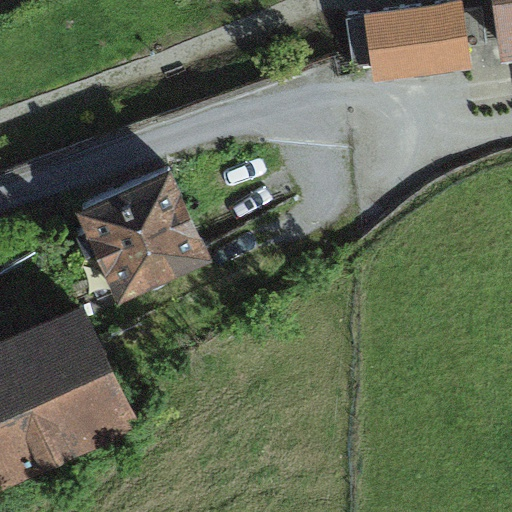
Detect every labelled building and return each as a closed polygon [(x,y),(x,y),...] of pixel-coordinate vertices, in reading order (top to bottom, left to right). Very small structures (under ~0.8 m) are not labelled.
[(467,0),(371,0),(377,75),(472,68),(467,0)] [(471,0),(476,55),(499,53),(494,0),(471,0)] [(511,0),(498,0),(506,62),(511,61),(511,0)] [(191,151),(77,194),(112,286),(226,242),(191,151)] [(91,288),(0,333),(0,496),(2,501),(158,422),(91,288)]
